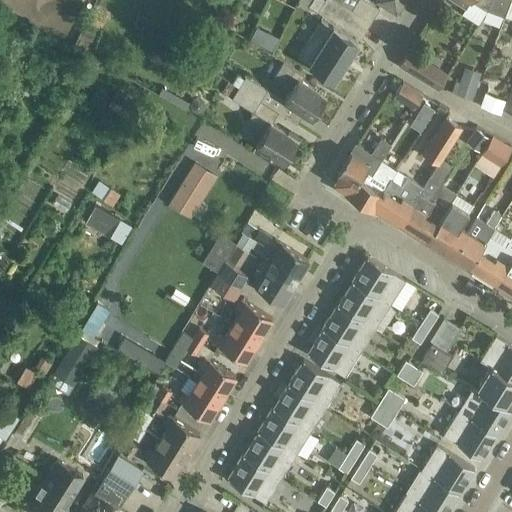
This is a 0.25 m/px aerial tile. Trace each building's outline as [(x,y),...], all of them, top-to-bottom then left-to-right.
[(311,0),(309,4),(360,37),(371,20),(352,8),(340,0),(311,0)] [(357,0),(352,8),(371,20),(379,7),(368,0),(357,0)] [(377,0),(396,11),(403,0),(377,0)] [(456,0),(466,6),(469,0),(472,0),(487,9),(488,7),(490,0),(456,0)] [(490,0),(488,7),(487,9),(505,16),(510,0),(490,0)] [(322,18),(298,55),(334,78),(336,75),(338,76),(345,66),(343,64),(357,41),(322,18)] [(279,38),(268,33),(261,46),(272,52),(279,38)] [(447,73),(408,48),(398,63),(438,88),(447,73)] [(283,61),(274,76),(291,87),(284,99),(311,115),(324,93),(301,79),(304,74),(283,61)] [(481,72),(465,66),(456,93),(472,98),(481,72)] [(238,73),(232,83),(239,87),(260,99),(267,88),(246,76),(245,78),(238,73)] [(193,93),(197,85),(186,79),(182,87),(193,93)] [(423,93),(402,80),(394,93),(414,106),(423,93)] [(511,86),(503,109),(511,112),(511,86)] [(233,98),(253,110),(260,99),(239,87),(233,98)] [(107,106),(125,117),(134,103),(116,92),(107,106)] [(500,113),(502,108),(505,101),(486,93),(481,106),(500,113)] [(206,100),(201,97),(195,98),(192,103),(194,108),(198,111),(204,110),(207,105),(206,100)] [(427,119),(434,108),(424,102),(418,113),(427,119)] [(297,137),(270,121),(253,110),(247,121),(262,131),(255,142),(283,160),(297,137)] [(422,154),(438,163),(443,158),(463,126),(445,116),(422,154)] [(479,149),(490,134),(476,124),(465,138),(479,149)] [(391,151),(407,158),(417,136),(401,129),(391,151)] [(511,146),(492,134),(481,152),(500,164),(511,146)] [(367,181),(390,143),(380,137),(371,152),(356,143),(338,170),(339,171),(333,181),(345,188),(354,174),(363,179),(367,181)] [(391,143),(390,143),(367,181),(363,179),(354,174),(345,188),(344,190),(373,208),(374,207),(392,177),(397,169),(381,160),(391,143)] [(454,165),(443,158),(438,163),(424,186),(420,192),(432,199),(441,185),(454,165)] [(194,161),(168,202),(189,215),(215,174),(194,161)] [(413,203),(420,192),(424,186),(407,175),(402,183),(392,177),(374,207),(400,224),(413,203)] [(92,192),(115,205),(122,194),(113,189),(114,188),(99,179),(92,192)] [(437,223),(455,193),(441,185),(432,199),(420,192),(413,203),(400,224),(427,240),(437,224),(437,223)] [(440,250),(451,257),(459,244),(451,238),(459,225),(460,225),(468,211),(473,203),(455,193),(437,223),(437,224),(427,240),(441,249),(440,250)] [(110,235),(120,218),(95,204),(85,222),(110,235)] [(453,257),(468,266),(478,250),(479,250),(488,236),(502,213),(494,208),(486,222),(476,216),(468,230),(460,225),(459,225),(451,238),(459,244),(451,257),(453,258),(453,257)] [(242,229),(253,236),(259,227),(248,220),(242,229)] [(269,234),(259,227),(253,236),(264,242),(269,234)] [(249,234),(243,230),(237,240),(243,244),(249,234)] [(218,271),(224,262),(226,258),(236,242),(220,232),(202,261),(218,271)] [(505,246),(488,236),(479,250),(478,250),(468,266),(494,283),(511,256),(511,242),(508,240),(505,246)] [(269,264),(295,280),(308,258),(278,239),(273,248),(278,250),(269,263),(269,264)] [(243,247),(236,242),(226,258),(234,262),(243,247)] [(367,254),(352,279),(390,302),(405,278),(367,254)] [(511,256),(494,283),(511,294),(511,256)] [(269,264),(269,263),(262,258),(253,273),(256,275),(251,283),(281,301),(295,280),(269,264)] [(217,273),(241,288),(248,277),(224,262),(218,271),(217,273)] [(234,299),(241,288),(217,273),(210,284),(234,299)] [(337,302),(375,326),(390,302),(352,279),(352,280),(338,302),(337,302)] [(83,293),(71,286),(66,294),(78,301),(83,293)] [(233,322),(258,338),(272,316),(242,298),(237,306),(241,308),(233,322)] [(322,326),(360,350),(375,326),(337,302),(322,326)] [(421,322),(429,327),(438,313),(430,307),(421,322)] [(430,338),(433,340),(446,349),(450,343),(461,326),(444,315),(433,332),(430,338)] [(245,359),(258,338),(233,322),(224,336),(220,333),(215,341),(245,359)] [(429,327),(421,322),(412,336),(420,341),(429,327)] [(345,374),(360,350),(322,326),(322,327),(308,351),(345,374)] [(208,332),(199,327),(193,337),(201,343),(208,332)] [(195,353),(201,343),(193,337),(183,331),(164,360),(166,360),(176,367),(187,348),(195,353)] [(97,345),(77,332),(53,371),(74,384),(97,345)] [(479,359),(490,365),(511,378),(511,343),(495,333),(481,356),(479,359)] [(446,349),(433,340),(421,359),(441,371),(453,353),(446,349)] [(34,365),(46,372),(52,362),(41,354),(34,365)] [(205,366),(197,380),(222,396),(236,374),(206,356),(200,364),(205,366)] [(303,357),(288,382),(326,405),(341,381),(303,357)] [(405,378),(414,364),(407,359),(398,373),(405,378)] [(422,369),(414,364),(405,378),(413,383),(422,369)] [(511,390),(511,378),(490,365),(477,386),(504,403),(511,390)] [(209,417),(222,396),(197,380),(188,393),(184,390),(179,398),(209,417)] [(273,404),(273,405),(311,429),(326,405),(288,382),(274,405),(273,404)] [(165,400),(171,390),(160,384),(154,394),(165,400)] [(473,384),(458,408),(496,432),(511,408),(473,384)] [(82,405),(104,420),(107,416),(116,402),(106,396),(107,394),(94,386),(82,405)] [(388,406),(397,392),(389,387),(380,401),(388,406)] [(404,396),(397,392),(388,406),(395,410),(404,396)] [(159,410),(165,400),(154,394),(148,404),(159,410)] [(379,420),(388,406),(380,401),(371,415),(379,420)] [(311,429),(273,405),(258,429),(296,453),(311,429)] [(395,410),(388,406),(379,420),(386,425),(395,410)] [(496,432),(458,408),(443,432),(480,456),(496,432)] [(160,437),(186,453),(199,432),(169,413),(164,422),(168,425),(160,437)] [(243,452),(281,476),(296,453),(258,429),(257,429),(258,430),(244,452),(243,452)] [(126,432),(116,447),(130,456),(137,445),(130,440),(133,436),(126,432)] [(186,453),(160,437),(152,451),(147,448),(142,456),(172,475),(186,453)] [(357,438),(348,452),(356,457),(365,443),(357,438)] [(421,467),(459,492),(475,467),(437,443),(421,467)] [(369,447),(360,462),(367,466),(376,452),(369,447)] [(281,476),(243,452),(227,477),(266,501),(281,476)] [(347,471),(356,457),(348,452),(339,467),(347,471)] [(87,511),(115,511),(143,469),(118,453),(103,478),(94,492),(105,499),(96,511),(94,511),(90,509),(87,511)] [(358,481),(367,466),(360,462),(351,476),(358,481)] [(445,511),(458,491),(459,492),(421,467),(406,491),(439,511),(445,511)] [(47,482),(43,479),(35,493),(39,495),(30,509),(34,511),(58,511),(62,506),(69,496),(58,488),(47,482)] [(327,486),(318,500),(326,504),(335,490),(327,486)] [(439,511),(406,491),(393,511),(439,511)] [(340,493),(331,508),(337,511),(338,511),(347,498),(340,493)] [(321,511),(326,504),(318,500),(310,511),(321,511)]
